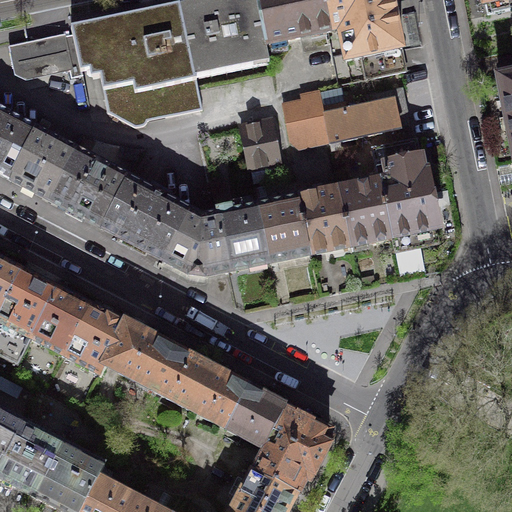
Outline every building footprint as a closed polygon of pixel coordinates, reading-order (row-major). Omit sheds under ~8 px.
[(214,0),(213,0),(180,7),(195,79),(196,79),(269,64),(255,0),(214,0)] [(266,46),(328,34),(328,33),(332,27),(326,0),(255,0),(269,64),(266,46)] [(328,33),(328,34),(329,33),(334,27),(333,21),(337,21),(346,63),(361,60),(366,81),(406,72),(402,51),(394,12),(391,0),(326,0),(332,27),(328,33)] [(510,0),(483,0),(485,6),(485,5),(487,16),(510,11),(508,1),(510,0)] [(202,111),(196,79),(195,79),(180,7),(179,6),(170,8),(100,23),(71,29),(72,37),(80,74),(82,73),(99,70),(108,113),(134,128),(136,128),(138,128),(140,128),(141,127),(143,126),(145,125),(146,124),(147,122),(202,111)] [(70,71),(72,79),(83,77),(82,73),(80,74),(72,37),(60,39),(63,56),(66,72),(70,71)] [(23,81),(70,71),(63,40),(11,51),(17,78),(23,81)] [(511,76),(499,79),(507,121),(511,144),(511,76)] [(324,118),(329,144),(329,145),(331,145),(400,130),(393,97),(392,92),(368,97),(364,100),(363,105),(364,109),(347,113),(345,104),(331,107),(322,109),(324,118)] [(324,118),(322,109),(318,93),(301,96),(302,102),(292,104),(283,106),(287,125),(324,118)] [(0,175),(9,181),(36,131),(8,117),(9,116),(0,111),(0,175)] [(314,147),(329,144),(324,118),(287,125),(290,143),(299,150),(314,147)] [(256,129),(241,132),(249,170),(279,163),(272,126),(271,125),(271,124),(270,123),(269,122),(268,122),(267,121),(266,121),(264,121),(255,123),(255,126),(256,129)] [(50,202),(76,152),(63,145),(36,131),(9,181),(30,191),(43,198),(50,202)] [(389,180),(339,191),(351,248),(358,247),(391,240),(438,230),(437,227),(426,176),(427,176),(426,173),(424,173),(422,166),(417,140),(382,147),(389,180)] [(102,230),(128,180),(89,159),(76,152),(50,202),(57,206),(102,230)] [(165,263),(191,213),(167,200),(168,198),(153,190),(152,192),(128,180),(102,230),(138,249),(165,263)] [(339,191),(298,199),(310,257),(344,250),(351,248),(339,191)] [(275,264),(310,257),(298,199),(256,208),(268,265),(275,264)] [(216,211),(217,216),(229,273),(236,271),(268,265),(256,208),(255,208),(256,208),(232,213),(231,208),(216,211)] [(207,277),(229,273),(217,216),(202,219),(191,213),(165,263),(171,266),(188,274),(188,275),(207,278),(207,277)] [(5,264),(0,261),(0,313),(22,272),(5,264)] [(40,282),(22,272),(0,313),(0,357),(17,367),(57,291),(40,282)] [(75,300),(57,291),(17,367),(18,367),(32,341),(65,358),(92,308),(91,308),(90,308),(75,300)] [(92,308),(65,358),(100,376),(126,327),(109,318),(92,308)] [(112,370),(153,392),(174,351),(151,340),(132,330),(126,327),(100,376),(101,377),(107,367),(112,370)] [(190,411),(211,371),(193,362),(174,351),(153,392),(190,411)] [(227,431),(248,390),(231,381),(211,371),(190,411),(227,431)] [(267,400),(248,390),(227,431),(264,450),(285,410),(267,400)] [(254,473),(296,495),(305,478),(310,480),(329,442),(325,439),(329,433),(315,425),(317,422),(308,417),(298,412),(296,415),(285,410),(264,450),(265,451),(263,454),(267,459),(259,474),(254,472),(254,473)] [(0,470),(24,425),(0,411),(0,470)] [(0,480),(15,489),(36,499),(64,445),(24,425),(0,470),(0,480)] [(64,445),(36,499),(54,509),(60,511),(79,511),(104,466),(64,445)] [(127,511),(134,500),(98,481),(106,467),(104,466),(79,511),(127,511)] [(233,511),(287,511),(296,495),(254,473),(233,511)] [(156,511),(134,500),(127,511),(156,511)]
